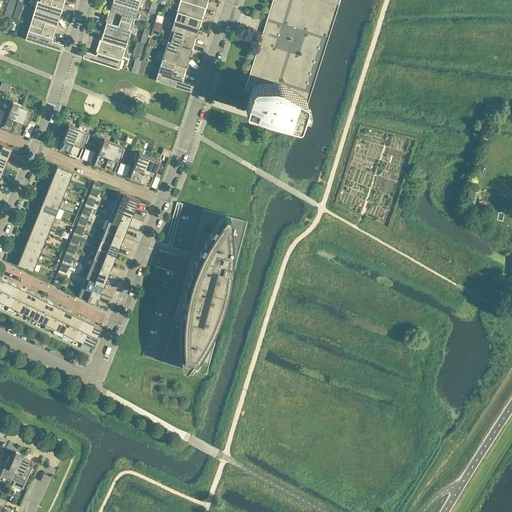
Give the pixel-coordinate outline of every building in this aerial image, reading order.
[(59,17),(64,2),(57,0),(36,0),(34,9),(59,17)] [(137,9),(139,0),(112,0),(112,1),(137,9)] [(203,13),(207,0),(180,0),(178,5),(203,13)] [(307,105),(339,4),(339,0),(272,0),(244,90),(251,92),(251,89),(252,88),(252,87),(253,86),(254,85),(255,85),(255,84),(256,84),(257,84),(271,83),(272,83),(273,83),(274,83),(275,83),(276,83),(277,83),(279,84),(281,84),(282,85),(305,99),(305,100),(306,101),(306,102),(307,102),(307,103),(307,104),(307,105)] [(132,24),(137,9),(112,1),(108,16),(132,24)] [(198,28),(203,13),(178,5),(174,20),(198,28)] [(54,32),(59,17),(34,9),(29,24),(54,32)] [(128,38),(132,24),(108,16),(103,31),(128,38)] [(194,43),(198,28),(174,20),(169,35),(194,43)] [(154,21),(152,29),(159,31),(161,23),(154,21)] [(51,40),(54,32),(29,24),(25,39),(61,50),(63,44),(51,40)] [(123,53),(128,38),(103,31),(98,46),(123,53)] [(189,58),(194,43),(169,35),(164,50),(189,58)] [(118,69),(123,53),(98,46),(96,54),(84,50),(82,57),(118,69)] [(184,73),(189,58),(164,50),(160,65),(184,73)] [(137,74),(143,76),(148,61),(142,60),(137,74)] [(182,81),(184,73),(160,65),(155,80),(191,92),(193,85),(182,81)] [(305,100),(305,99),(282,85),(281,84),(279,84),(277,83),(276,83),(275,83),(274,83),(273,83),(272,83),(271,83),(257,84),(256,84),(255,84),(255,85),(254,85),(253,86),(252,87),(252,88),(251,89),(251,92),(245,109),(268,116),(268,114),(278,117),(277,119),(281,120),(298,125),(299,125),(300,125),(300,124),(301,123),(307,105),(307,104),(307,103),(307,102),(306,102),(306,101),(305,100)] [(12,131),(22,106),(12,102),(12,103),(10,103),(6,111),(8,112),(2,127),(12,131)] [(30,121),(33,112),(31,111),(32,110),(22,106),(12,131),(22,135),(28,120),(30,121)] [(68,153),(78,128),(68,124),(68,126),(66,125),(62,134),(64,135),(58,149),(68,153)] [(86,143),(89,135),(87,134),(88,132),(78,128),(68,153),(78,157),(84,142),(86,143)] [(103,167),(113,143),(104,139),(103,140),(101,139),(98,148),(99,149),(93,163),(103,167)] [(0,155),(8,158),(12,148),(0,143),(0,155)] [(121,157),(125,149),(123,148),(123,147),(113,143),(103,167),(113,171),(119,157),(121,157)] [(162,155),(169,157),(172,151),(165,148),(162,155)] [(139,182),(149,157),(139,153),(138,154),(136,154),(133,162),(135,163),(129,178),(139,182)] [(156,172),(160,163),(158,162),(159,161),(149,157),(139,182),(149,186),(155,171),(156,172)] [(126,178),(129,167),(119,165),(116,176),(126,178)] [(69,181),(73,172),(57,166),(53,175),(69,181)] [(65,190),(69,181),(53,175),(49,184),(65,190)] [(62,199),(65,190),(49,184),(46,193),(62,199)] [(134,208),(138,199),(120,191),(116,201),(134,208)] [(474,205),(478,192),(471,191),(467,203),(474,205)] [(58,208),(62,199),(46,193),(42,202),(58,208)] [(131,218),(134,208),(116,201),(112,210),(131,218)] [(54,217),(58,208),(42,202),(38,211),(54,217)] [(127,227),(131,218),(112,210),(108,220),(127,227)] [(206,374),(230,282),(247,221),(203,210),(163,362),(206,374)] [(51,226),(54,217),(38,211),(35,220),(51,226)] [(47,235),(51,226),(35,220),(31,229),(47,235)] [(123,237),(127,227),(108,220),(104,229),(123,237)] [(44,244),(47,235),(31,229),(28,238),(44,244)] [(119,246),(123,237),(104,229),(100,239),(119,246)] [(40,253),(44,244),(28,238),(24,247),(40,253)] [(115,256),(119,246),(100,239),(97,248),(115,256)] [(36,262),(40,253),(24,247),(20,255),(36,262)] [(115,256),(97,248),(92,247),(88,256),(111,265),(115,256)] [(33,271),(36,262),(20,255),(17,265),(33,271)] [(108,275),(111,265),(88,256),(84,266),(108,275)] [(104,284),(108,275),(84,266),(81,275),(85,277),(104,284)] [(0,300),(9,282),(0,276),(0,300)] [(100,294),(104,284),(85,277),(81,286),(100,294)] [(0,300),(9,305),(18,286),(9,282),(0,300)] [(18,309),(28,291),(18,286),(9,305),(18,309)] [(96,304),(100,294),(81,286),(77,296),(96,304)] [(27,314),(37,295),(28,291),(18,309),(27,314)] [(37,319),(46,300),(37,295),(27,314),(37,319)] [(46,323),(55,304),(46,300),(37,319),(46,323)] [(55,328),(64,309),(55,304),(46,323),(55,328)] [(64,332),(73,313),(64,309),(55,328),(64,332)] [(73,337),(82,318),(73,313),(64,332),(73,337)] [(82,341),(92,322),(82,318),(73,337),(82,341)] [(93,346),(101,327),(92,322),(82,341),(93,346)] [(12,479),(23,455),(15,452),(13,457),(8,455),(6,461),(1,459),(0,460),(0,474),(1,473),(12,479)] [(22,487),(32,466),(27,464),(30,459),(23,455),(12,479),(23,484),(21,487),(22,487)]
